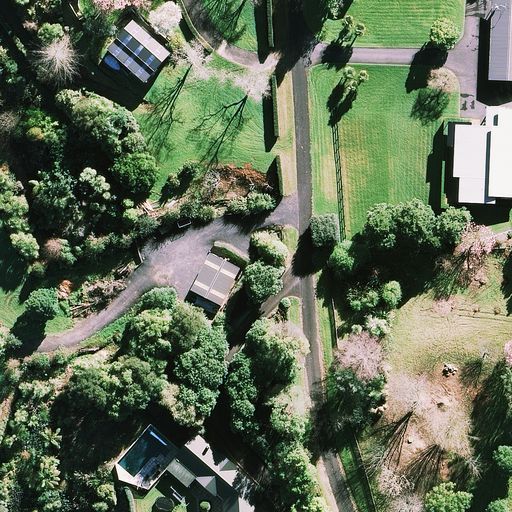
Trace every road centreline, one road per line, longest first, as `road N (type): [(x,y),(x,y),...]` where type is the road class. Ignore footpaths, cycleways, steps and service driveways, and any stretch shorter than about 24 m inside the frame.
road 1 (residential): [(347,511),(324,449),(309,347),(294,0)]
road 2 (unknown): [(305,261),(233,324),(216,360),(212,395),(281,511)]
